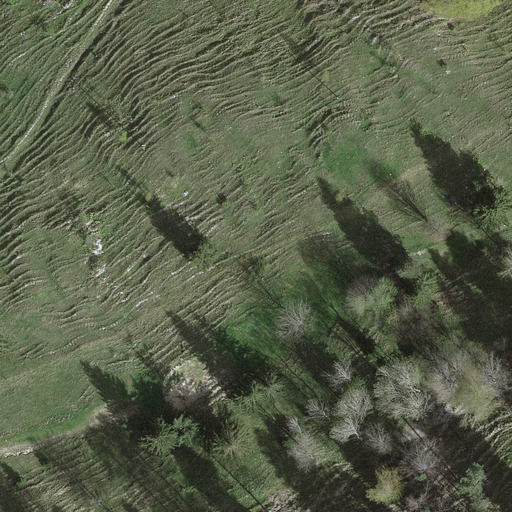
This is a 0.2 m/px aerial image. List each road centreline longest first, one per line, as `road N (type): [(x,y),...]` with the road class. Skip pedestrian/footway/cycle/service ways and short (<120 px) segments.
road 1 (track): [(0,445),(190,375),(389,265),(511,213)]
road 2 (track): [(122,0),(0,171)]
